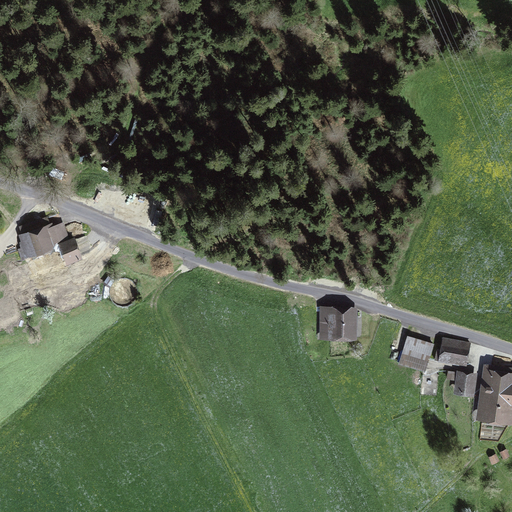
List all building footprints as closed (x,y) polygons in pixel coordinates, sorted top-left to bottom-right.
[(42,283),(68,274),(63,259),(79,253),(75,238),(69,241),(63,223),(26,236),(27,240),(18,243),(23,256),(31,254),(42,283)] [(342,307),(342,311),(321,311),(321,333),(352,333),(352,307),(342,307)] [(433,345),(408,336),(402,352),(427,361),(433,345)] [(440,360),(466,365),(470,342),(443,337),(441,346),(443,346),(440,360)] [(511,366),(490,364),(484,413),(507,416),(510,398),(511,398),(511,366)] [(446,370),(445,378),(455,379),(456,372),(446,370)] [(460,372),(458,390),(470,392),(473,374),(460,372)] [(495,454),(490,457),(492,462),(498,460),(495,454)]
